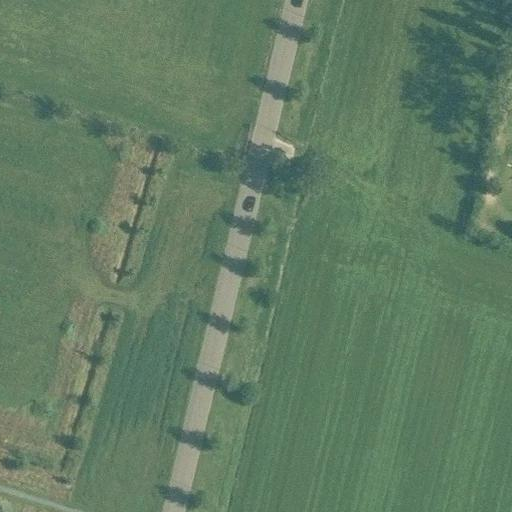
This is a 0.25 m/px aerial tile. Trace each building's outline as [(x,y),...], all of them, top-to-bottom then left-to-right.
[(107,142),(104,149),(116,153),(118,146),(107,142)] [(104,149),(102,157),(113,160),(116,153),(104,149)] [(102,157),(100,164),(111,168),(113,160),(102,157)] [(100,164),(97,171),(109,175),(111,168),(100,164)] [(97,171),(95,179),(106,182),(109,175),(97,171)] [(95,179),(93,186),(104,189),(106,182),(95,179)] [(93,186),(91,193),(102,197),(104,189),(93,186)] [(44,209),(37,239),(64,245),(71,215),(44,209)] [(71,215),(64,245),(91,252),(98,222),(71,215)] [(37,239),(30,268),(57,274),(64,245),(37,239)] [(64,245),(57,274),(84,281),(91,252),(64,245)] [(30,268),(23,298),(50,304),(57,274),(30,268)] [(57,274),(50,304),(77,311),(84,281),(57,274)]
